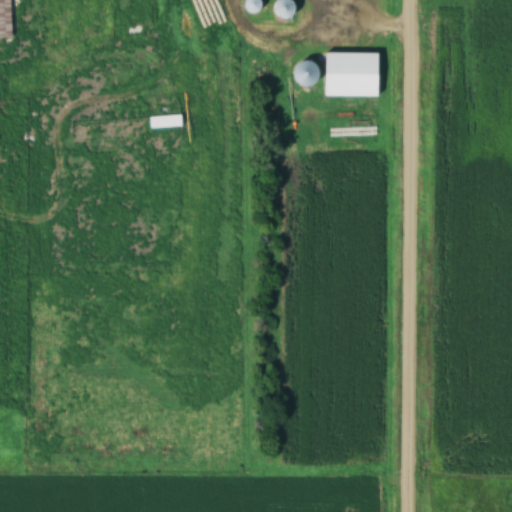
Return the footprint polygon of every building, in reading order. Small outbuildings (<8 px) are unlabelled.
[(0,0),(0,37),(9,38),(8,0),(0,0)] [(287,0),(273,0),(274,15),(288,15),(287,0)] [(321,96),(377,96),(377,52),(321,52),(321,96)] [(291,81),(306,87),(314,65),(299,59),(291,81)] [(147,116),(147,128),(180,128),(180,116),(147,116)]
